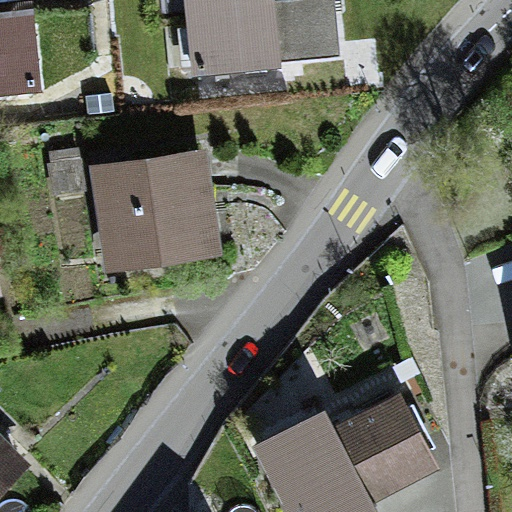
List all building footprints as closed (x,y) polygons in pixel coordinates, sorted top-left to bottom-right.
[(0,88),(37,85),(28,0),(0,0),(1,6),(0,5),(0,88)] [(189,0),(196,69),(272,59),(276,62),(275,56),(335,50),(330,0),(277,0),(270,1),(269,0),(189,0)] [(200,241),(187,152),(132,160),(133,172),(106,176),(118,253),(200,241)] [(84,184),(80,161),(50,166),(54,189),(84,184)] [(398,394),(270,461),(296,511),(369,511),(374,510),(366,495),(432,460),(398,394)] [(0,479),(19,461),(0,442),(0,479)]
